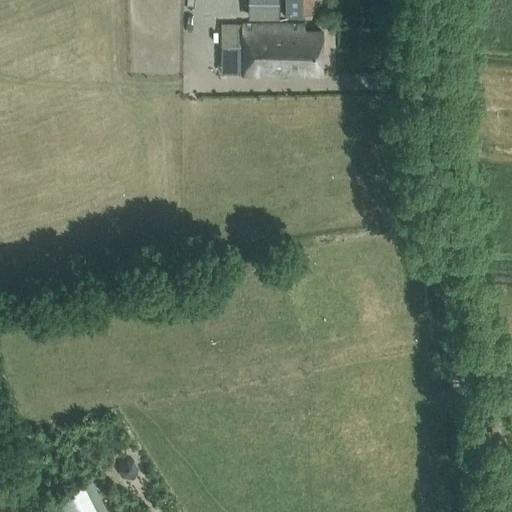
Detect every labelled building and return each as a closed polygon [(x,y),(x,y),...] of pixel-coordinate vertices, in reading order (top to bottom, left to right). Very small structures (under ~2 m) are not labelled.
[(278,1),(264,1),(264,0),(251,0),(252,1),(252,18),(279,17),(278,1)] [(301,0),(286,0),(286,17),(302,17),(301,0)] [(244,15),(244,4),(226,5),(226,15),(244,15)] [(221,44),(230,45),(240,44),(240,71),(242,71),(242,72),(321,73),(322,30),(304,30),(304,24),(221,24),(221,44)] [(177,125),(187,125),(187,146),(204,146),(205,99),(177,98),(177,125)] [(64,493),(55,497),(62,511),(98,511),(84,483),(64,493)]
